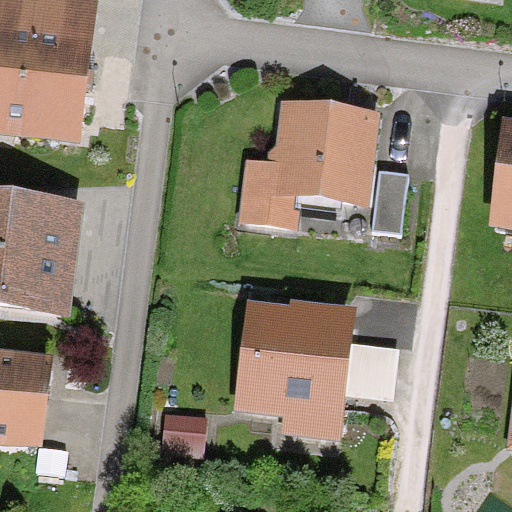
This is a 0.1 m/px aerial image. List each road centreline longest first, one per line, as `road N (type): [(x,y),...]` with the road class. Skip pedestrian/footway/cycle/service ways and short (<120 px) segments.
road 1 (residential): [(160,33),(104,511)]
road 2 (residential): [(411,511),(464,71)]
road 3 (residential): [(464,71),(160,33)]
